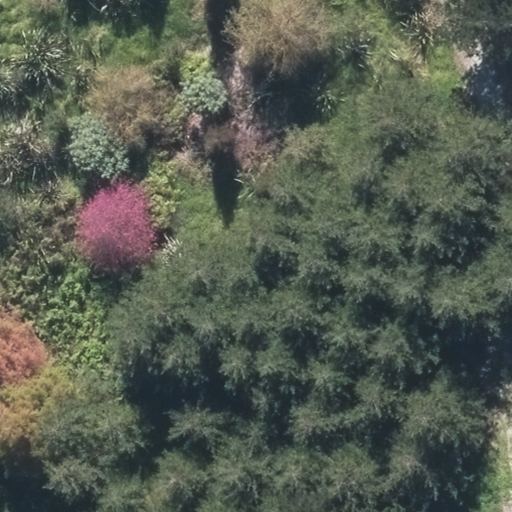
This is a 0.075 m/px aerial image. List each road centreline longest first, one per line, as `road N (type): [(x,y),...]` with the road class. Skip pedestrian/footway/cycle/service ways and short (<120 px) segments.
road 1 (unknown): [(511,361),(485,108),(459,0)]
road 2 (unknown): [(511,126),(485,108),(493,0)]
